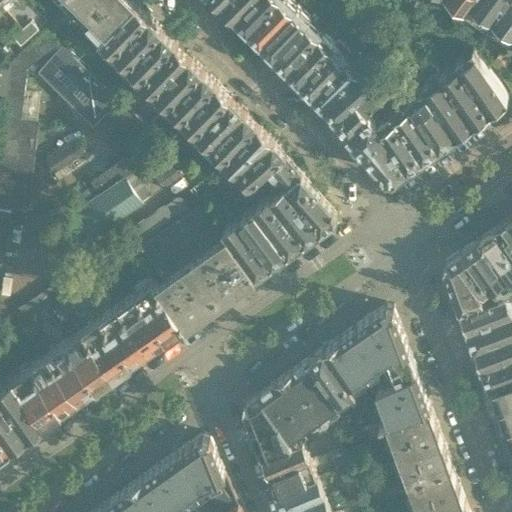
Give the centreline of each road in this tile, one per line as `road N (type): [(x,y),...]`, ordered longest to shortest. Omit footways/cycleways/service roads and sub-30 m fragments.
road 1 (residential): [(187,0),(227,56),(388,210)]
road 2 (residential): [(499,511),(402,249)]
road 3 (residential): [(388,210),(191,352)]
road 4 (residential): [(191,352),(0,485)]
road 5 (residential): [(212,382),(402,249)]
road 6 (residential): [(28,511),(212,382)]
road 7 (residential): [(511,123),(388,210)]
road 8 (residential): [(212,382),(262,511)]
road 9 (residential): [(402,249),(511,173)]
